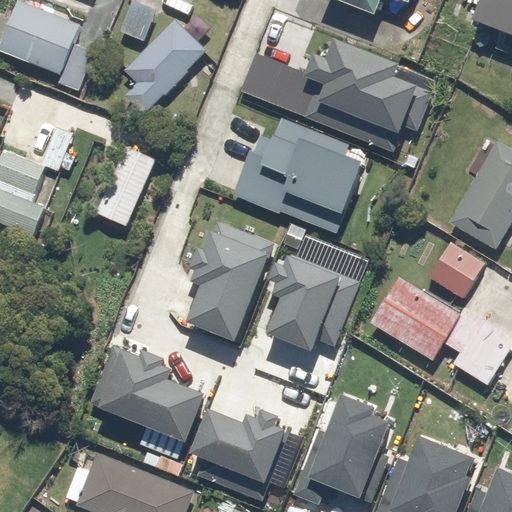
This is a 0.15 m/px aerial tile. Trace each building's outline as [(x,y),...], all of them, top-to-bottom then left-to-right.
[(92,55),(70,47),(80,25),(21,0),(15,0),(0,35),(0,44),(47,65),(44,74),(81,87),(92,55)] [(336,0),(372,15),(378,0),(393,0),(404,5),(406,0),(336,0)] [(511,0),(479,0),(473,18),(511,32),(511,0)] [(143,44),(156,11),(135,3),(122,36),(143,44)] [(148,95),(207,51),(185,22),(126,66),(148,95)] [(326,43),(301,109),(397,144),(405,124),(424,131),(441,85),(326,43)] [(271,114),(237,200),(326,236),(361,150),(271,114)] [(511,150),(504,145),(453,219),(491,245),(511,214),(511,150)] [(125,228),(153,160),(127,149),(98,217),(125,228)] [(3,153),(0,159),(0,224),(34,239),(60,178),(3,153)] [(205,284),(189,327),(231,343),(268,246),(199,220),(179,274),(205,284)] [(456,241),(431,271),(461,296),(486,266),(456,241)] [(354,276),(285,255),(274,290),(290,295),(277,339),(313,350),(322,321),(338,325),(354,276)] [(400,277),(370,326),(431,364),(461,315),(400,277)] [(453,366),(489,388),(511,350),(511,338),(467,310),(463,317),(446,344),(461,354),(453,366)] [(104,349),(84,404),(190,443),(205,402),(149,382),(154,367),(104,349)] [(335,401),(304,478),(373,506),(393,456),(380,451),(391,423),(335,401)] [(216,423),(200,469),(275,494),(297,427),(249,411),(242,432),(216,423)] [(410,434),(379,511),(381,511),(458,511),(468,489),(454,484),(465,456),(410,434)] [(102,448),(78,503),(98,511),(188,511),(198,489),(102,448)] [(511,511),(511,478),(484,467),(465,511),(511,511)] [(258,511),(232,501),(227,511),(258,511)]
